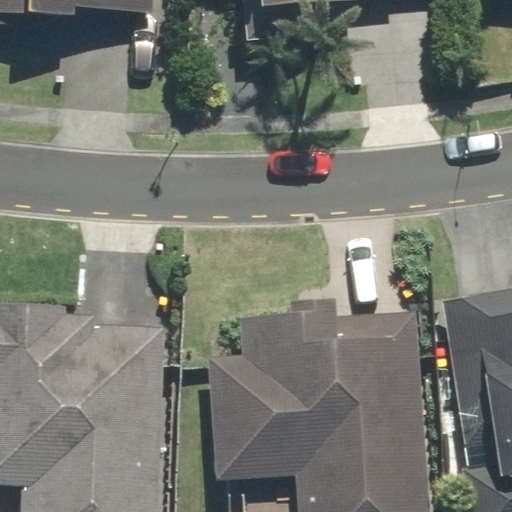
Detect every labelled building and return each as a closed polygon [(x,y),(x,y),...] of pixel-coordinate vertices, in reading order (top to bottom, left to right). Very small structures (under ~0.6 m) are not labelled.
[(0,0),(0,5),(158,12),(158,0),(0,0)] [(262,0),(263,9),(369,0),(262,0)] [(451,3),(406,0),(401,0),(399,47),(449,50),(451,3)] [(511,511),(511,289),(443,300),(474,511),(511,511)] [(432,511),(416,309),(343,315),(341,295),(292,299),(293,311),(243,315),(246,355),(204,358),(215,483),(299,476),(301,511),(432,511)] [(157,511),(162,325),(97,324),(97,315),(68,314),(68,305),(0,303),(0,486),(25,487),(23,511),(157,511)]
